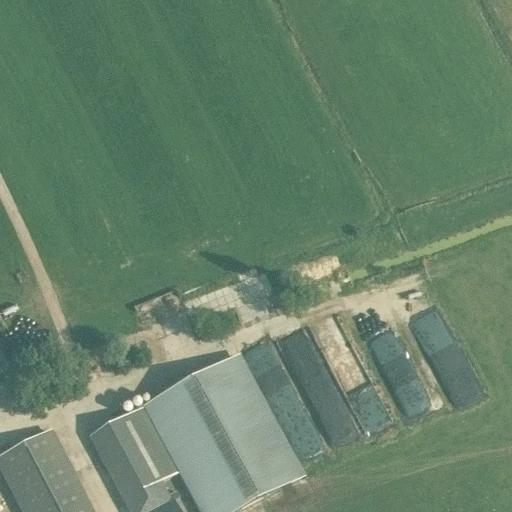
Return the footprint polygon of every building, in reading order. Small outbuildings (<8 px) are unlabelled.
[(362,322),(408,416),(433,403),(387,310),(362,322)] [(336,313),(311,324),(323,351),(348,340),(336,313)] [(486,398),(453,323),(422,336),(455,411),(486,398)] [(292,366),(318,355),(308,331),(282,341),(292,366)] [(148,410),(94,439),(111,470),(107,472),(128,511),(178,511),(176,508),(175,507),(174,504),(171,505),(160,484),(181,472),(202,511),(242,511),(265,500),(303,480),(239,361),(148,410)] [(94,511),(53,432),(0,460),(0,468),(23,511),(94,511)]
